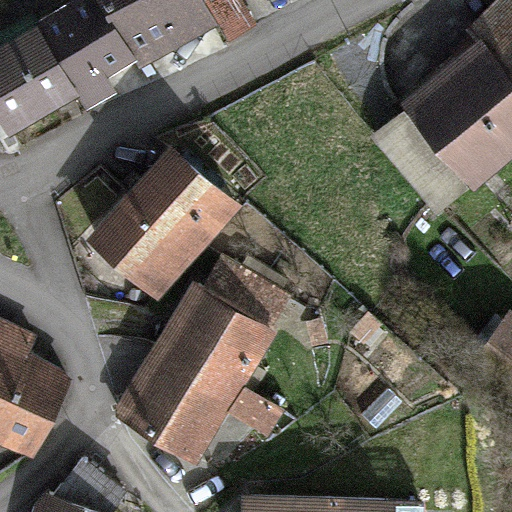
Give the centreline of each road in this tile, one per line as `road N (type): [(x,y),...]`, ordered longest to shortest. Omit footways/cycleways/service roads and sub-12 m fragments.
road 1 (residential): [(15,188),(282,49),(359,0)]
road 2 (residential): [(60,315),(15,188)]
road 3 (residential): [(103,436),(60,315)]
road 4 (residential): [(0,501),(103,436)]
